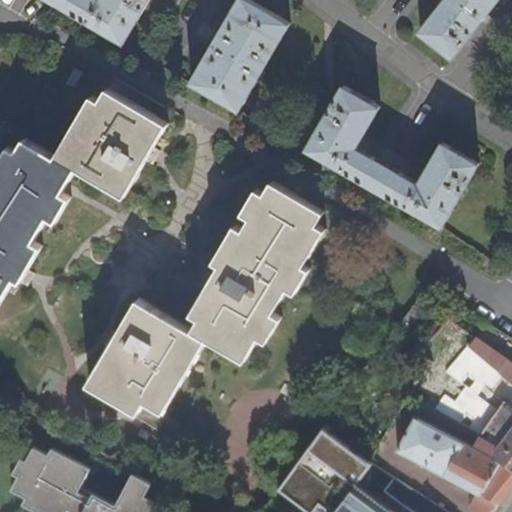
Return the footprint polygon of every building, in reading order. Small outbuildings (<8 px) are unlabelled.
[(49,0),(126,44),(150,0),(49,0)] [(250,0),(239,0),(193,82),(240,111),(290,24),(250,0)] [(444,0),(421,30),(454,56),(497,0),(444,0)] [(345,86),(307,151),(442,229),(443,229),(480,165),(444,143),(421,184),(358,148),(381,107),(345,86)] [(147,161),(155,147),(169,123),(108,87),(100,100),(92,96),(52,162),(22,145),(17,155),(8,150),(0,162),(0,313),(12,293),(17,284),(19,280),(23,283),(30,270),(44,247),(35,241),(49,218),(58,224),(72,199),(63,194),(78,169),(125,197),(147,161)] [(155,147),(147,161),(153,165),(161,151),(155,147)] [(211,274),(204,287),(189,313),(197,318),(190,329),(139,298),(89,384),(139,413),(146,401),(151,404),(167,413),(208,341),(245,363),(260,338),(270,343),(283,320),(274,315),(289,290),(297,295),(311,271),(305,267),(326,232),(316,226),(323,213),(273,181),(266,193),(257,188),(243,213),(252,218),(245,229),(236,224),(215,262),(217,263),(211,274)] [(38,275),(30,270),(23,283),(31,287),(38,275)] [(197,283),(204,287),(211,274),(205,270),(197,283)] [(23,288),(17,284),(12,293),(18,296),(23,288)] [(444,331),(464,346),(472,334),(451,320),(443,330),(444,331)] [(464,346),(444,331),(429,354),(438,360),(416,392),(428,401),(435,406),(457,374),(448,368),(464,346)] [(511,382),(511,362),(478,338),(478,339),(470,348),(511,382)] [(504,403),(503,402),(483,389),(460,422),(482,436),(504,403)] [(511,390),(503,402),(504,403),(511,408),(511,390)] [(473,449),(473,450),(500,463),(511,470),(511,408),(504,403),(482,436),(481,437),(473,449)] [(471,510),(474,511),(494,511),(501,504),(483,493),(500,463),(473,450),(473,449),(418,418),(400,451),(481,493),(471,510)] [(383,511),(354,491),(358,486),(358,485),(374,465),(372,463),(369,461),(325,430),(279,491),(309,511),(316,511),(322,505),(331,511),(383,511)] [(79,491),(91,469),(53,449),(49,456),(35,448),(28,462),(22,459),(15,473),(20,476),(13,489),(28,497),(25,504),(39,511),(68,511),(70,509),(74,511),(150,511),(156,502),(145,496),(151,484),(134,475),(118,504),(95,493),(92,499),(79,491)] [(511,487),(511,470),(500,463),(483,493),(501,504),(510,490),(511,487)] [(358,486),(354,491),(383,511),(396,511),(358,485),(358,486)]
